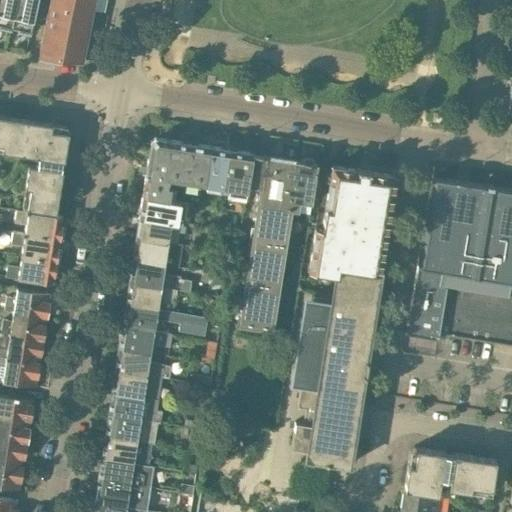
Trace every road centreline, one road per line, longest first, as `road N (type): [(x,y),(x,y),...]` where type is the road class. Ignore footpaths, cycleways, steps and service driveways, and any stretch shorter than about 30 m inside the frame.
road 1 (residential): [(52,511),(123,92)]
road 2 (residential): [(428,140),(123,92)]
road 3 (residential): [(384,367),(428,140)]
road 4 (residential): [(364,511),(377,418),(511,438)]
road 5 (residential): [(475,145),(496,0)]
road 6 (residential): [(123,92),(0,76)]
